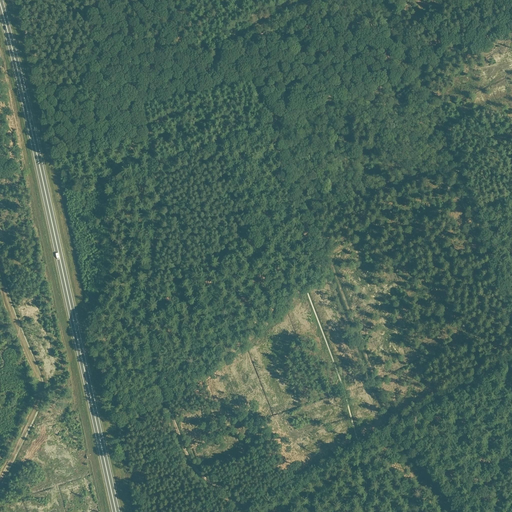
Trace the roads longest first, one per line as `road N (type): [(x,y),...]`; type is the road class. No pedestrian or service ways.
road 1 (trunk): [(116,511),(0,5)]
road 2 (track): [(511,318),(381,0)]
road 3 (track): [(273,490),(511,359)]
road 4 (track): [(0,275),(39,389),(0,478)]
road 5 (track): [(155,366),(145,287),(156,219),(152,163)]
road 6 (track): [(241,506),(189,460),(155,366)]
road 7 (track): [(108,0),(152,163)]
